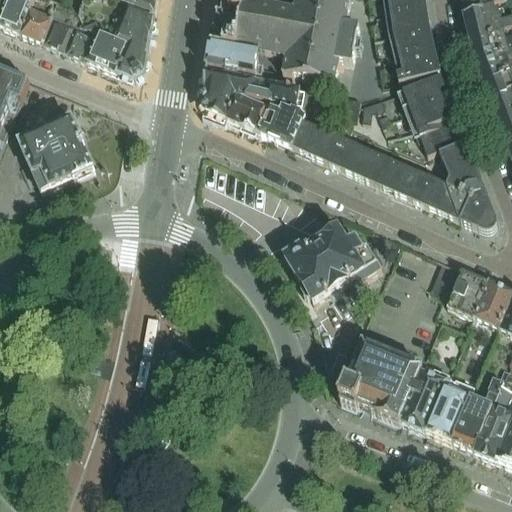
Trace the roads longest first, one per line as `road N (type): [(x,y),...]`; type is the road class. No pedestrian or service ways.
road 1 (residential): [(168,126),(511,275)]
road 2 (residential): [(511,248),(440,0)]
road 3 (residential): [(294,411),(292,364),(264,299),(213,251),(153,229)]
road 4 (residential): [(508,511),(315,433),(294,411)]
road 5 (residential): [(168,126),(0,57)]
road 6 (residential): [(153,229),(104,227),(62,237),(0,279)]
road 7 (residential): [(168,126),(188,0)]
